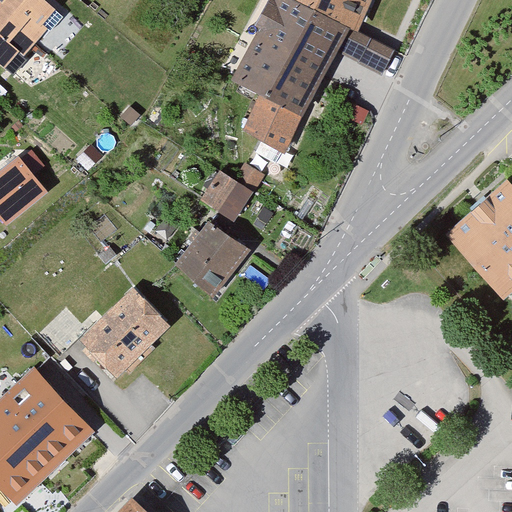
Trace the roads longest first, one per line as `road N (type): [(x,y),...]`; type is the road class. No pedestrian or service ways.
road 1 (residential): [(312,289),(84,511)]
road 2 (residential): [(455,0),(380,160),(374,226)]
road 3 (residential): [(344,511),(343,343),(335,314),(312,289)]
road 4 (residential): [(511,102),(374,226)]
